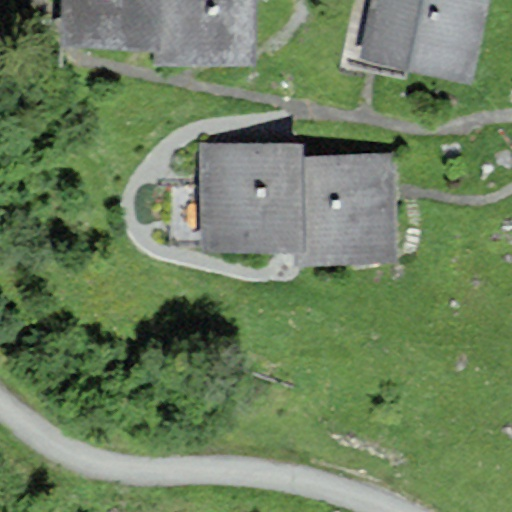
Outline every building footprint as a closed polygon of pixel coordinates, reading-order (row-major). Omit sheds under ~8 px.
[(70,0),(71,35),(161,36),(160,0),(70,0)] [(247,54),(247,0),(160,0),(161,36),(161,54),(247,54)] [(483,0),(369,0),(358,50),(466,75),(483,0)] [(211,244),(300,242),(298,162),(298,149),(209,150),(211,244)] [(387,161),(298,162),(300,242),(300,253),(389,251),(387,161)]
